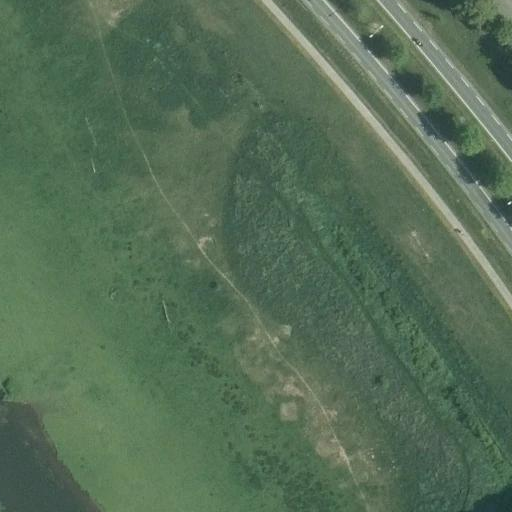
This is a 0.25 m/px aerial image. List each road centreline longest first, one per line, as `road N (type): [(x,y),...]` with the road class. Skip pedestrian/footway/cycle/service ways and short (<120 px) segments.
road 1 (primary): [(312,0),(511,245)]
road 2 (primary): [(511,152),(388,0)]
